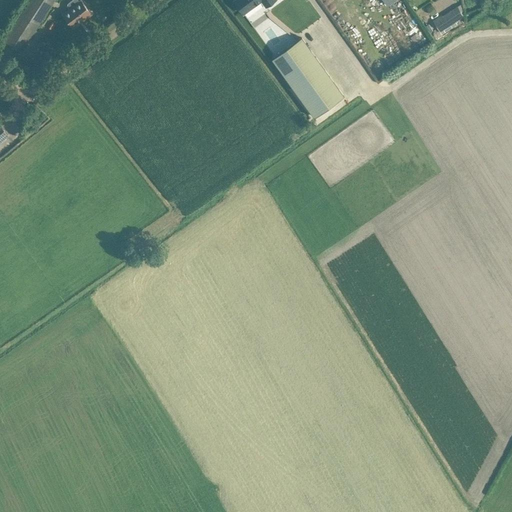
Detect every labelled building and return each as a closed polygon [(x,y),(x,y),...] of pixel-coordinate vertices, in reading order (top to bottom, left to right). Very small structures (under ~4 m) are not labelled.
[(54,0),(29,0),(9,34),(3,42),(20,53),(46,14),(54,0)] [(91,14),(81,1),(80,1),(79,0),(71,0),(68,3),(68,5),(70,9),(63,15),(73,27),(78,23),(79,24),(79,23),(83,19),(84,20),(91,14)] [(235,0),(235,1),(244,13),(260,0),(261,0),(266,6),(274,0),(235,0)] [(441,15),(433,20),(440,32),(464,16),(457,6),(442,16),(441,15)] [(272,58),(278,66),(315,117),(344,96),(301,37),(272,58)] [(0,127),(0,143),(8,136),(0,127)]
